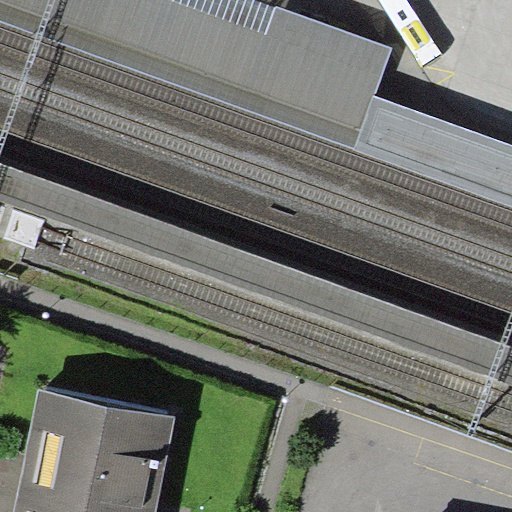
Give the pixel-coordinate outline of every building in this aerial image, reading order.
[(265,36),(165,0),(0,0),(0,17),(356,141),(374,94),(377,84),(390,46),(276,4),(265,36)] [(165,0),(265,36),(276,4),(264,0),(165,0)] [(511,143),(374,94),(356,141),(511,197),(511,143)] [(511,345),(0,161),(0,199),(511,386),(511,345)] [(155,511),(175,415),(36,387),(11,511),(155,511)]
